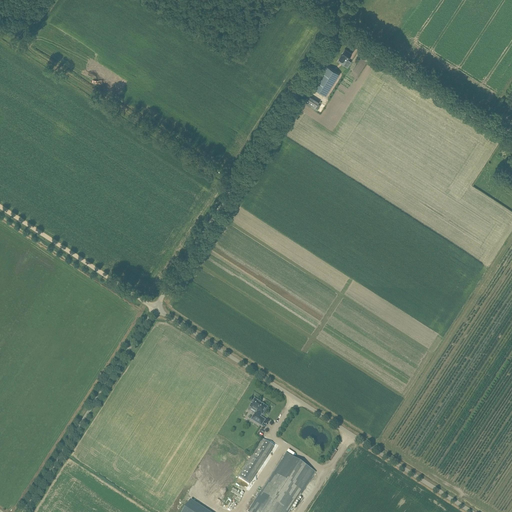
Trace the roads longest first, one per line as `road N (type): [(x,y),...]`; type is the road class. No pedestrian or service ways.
road 1 (unclassified): [(471,511),(153,306)]
road 2 (unclassified): [(153,306),(335,24)]
road 3 (unclassified): [(21,511),(153,306)]
road 4 (unclassified): [(511,136),(335,24)]
road 5 (track): [(0,207),(153,306)]
